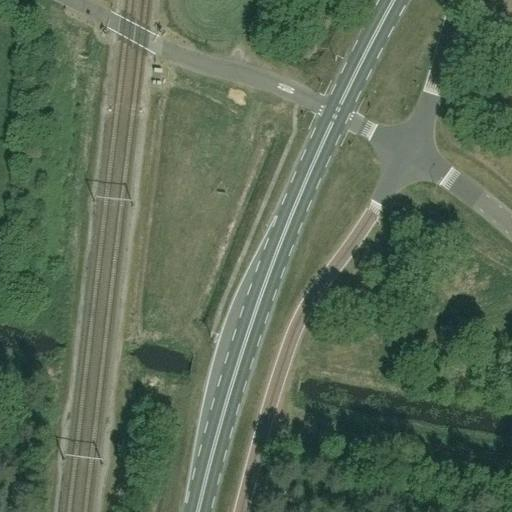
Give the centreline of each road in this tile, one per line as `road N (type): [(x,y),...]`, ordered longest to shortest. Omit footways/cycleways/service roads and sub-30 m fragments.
road 1 (primary): [(198,511),(264,291),(336,116)]
road 2 (unclassified): [(243,511),(291,334),(412,152)]
road 3 (unclassified): [(336,116),(177,55),(69,0)]
road 4 (track): [(511,464),(264,427)]
road 5 (unclassified): [(412,152),(463,0)]
road 6 (primary): [(336,116),(396,0)]
road 7 (unclassified): [(511,224),(412,152)]
